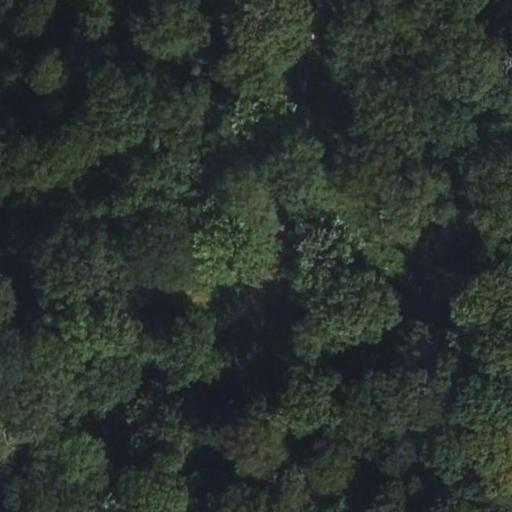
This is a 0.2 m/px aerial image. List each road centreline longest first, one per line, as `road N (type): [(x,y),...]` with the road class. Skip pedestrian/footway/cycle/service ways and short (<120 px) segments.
road 1 (track): [(279,302),(0,4)]
road 2 (track): [(0,475),(279,302)]
road 3 (track): [(279,302),(324,0)]
road 4 (track): [(279,302),(511,313)]
road 5 (track): [(279,302),(331,511)]
